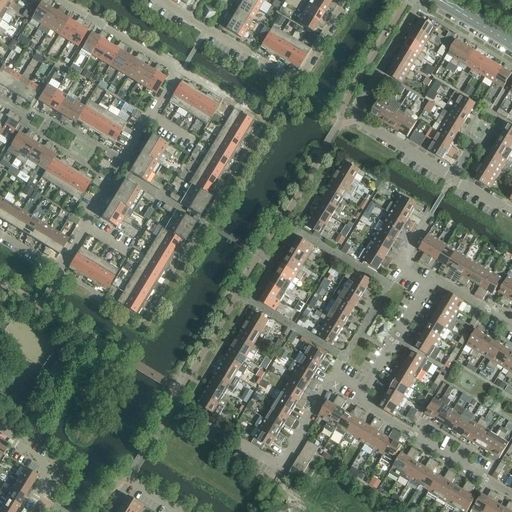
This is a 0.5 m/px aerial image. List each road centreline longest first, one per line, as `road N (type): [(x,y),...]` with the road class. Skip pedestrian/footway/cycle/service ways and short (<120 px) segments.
road 1 (residential): [(61,0),(179,73),(59,268),(0,232)]
road 2 (residential): [(511,212),(357,121),(358,104),(422,0)]
road 3 (residential): [(344,0),(297,81),(162,0)]
road 4 (residential): [(365,392),(335,374),(288,457),(272,459),(211,423)]
road 5 (residential): [(511,494),(372,408),(365,392)]
road 6 (residential): [(365,392),(427,284)]
